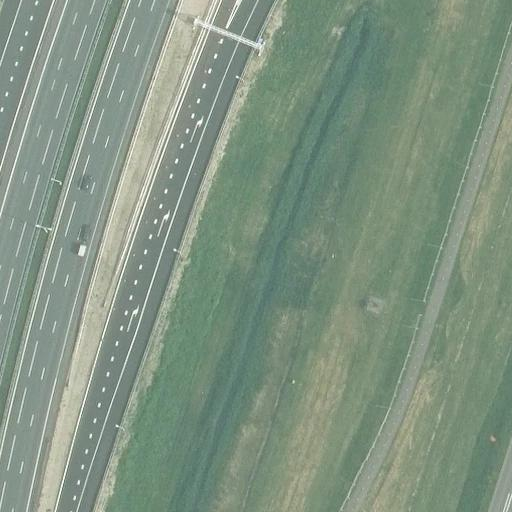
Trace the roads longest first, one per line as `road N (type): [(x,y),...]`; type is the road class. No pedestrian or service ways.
road 1 (motorway): [(62,511),(137,245),(228,3)]
road 2 (motorway): [(4,511),(65,251),(147,0)]
road 3 (motorway): [(81,0),(0,268)]
road 4 (motorway): [(47,0),(0,146)]
